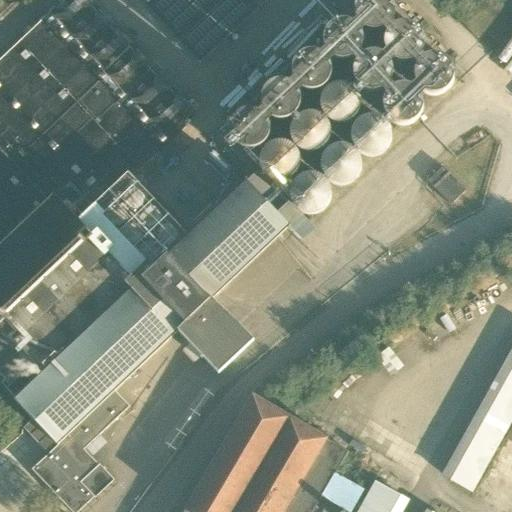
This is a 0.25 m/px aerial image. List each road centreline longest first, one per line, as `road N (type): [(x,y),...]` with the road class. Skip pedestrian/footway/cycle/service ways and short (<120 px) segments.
road 1 (residential): [(149,511),(246,384),(446,246),(511,215)]
road 2 (unknown): [(511,324),(477,373),(427,473),(429,491),(456,511)]
